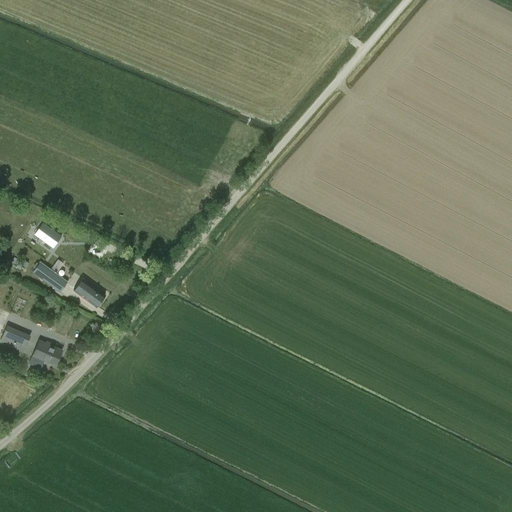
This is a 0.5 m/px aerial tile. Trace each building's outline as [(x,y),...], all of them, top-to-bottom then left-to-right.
[(44,223),(36,234),(53,245),(61,234),(44,223)] [(50,270),(40,262),(39,263),(37,262),(33,267),(35,268),(32,272),(43,281),(59,293),(67,282),(66,281),(50,270)] [(105,295),(82,278),(73,290),(96,307),(105,295)] [(32,335),(17,329),(13,338),(26,344),(27,344),(32,335)] [(50,344),(51,343),(46,341),(46,342),(39,339),(29,364),(41,369),(44,361),(56,366),(62,350),(50,344)]
